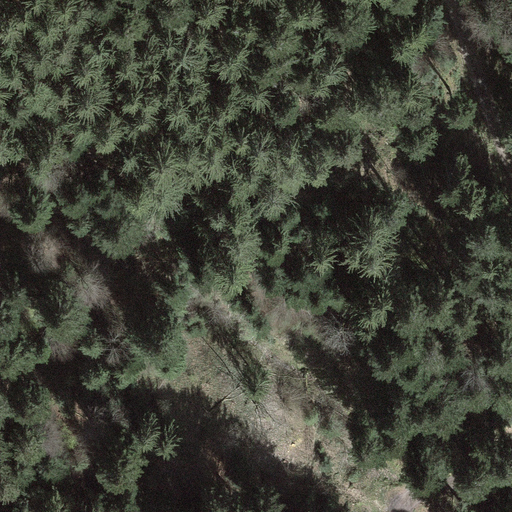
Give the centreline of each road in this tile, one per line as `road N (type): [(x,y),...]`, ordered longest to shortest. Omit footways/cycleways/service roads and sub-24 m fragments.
road 1 (track): [(453,0),(511,159)]
road 2 (track): [(511,472),(418,490),(401,511)]
